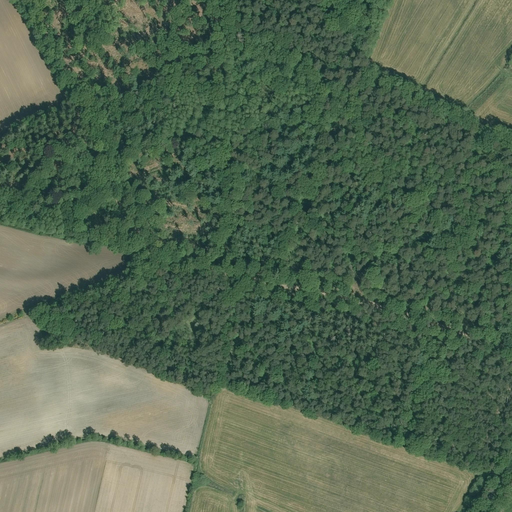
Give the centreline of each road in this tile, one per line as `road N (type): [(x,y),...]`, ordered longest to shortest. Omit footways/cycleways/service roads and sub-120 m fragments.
road 1 (track): [(511,352),(366,305),(150,263),(21,0)]
road 2 (track): [(150,263),(0,324)]
